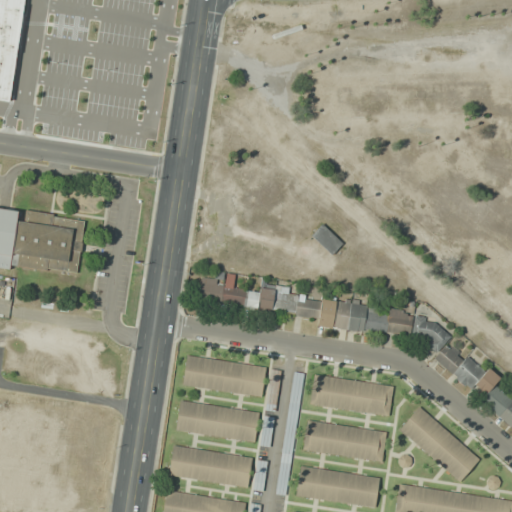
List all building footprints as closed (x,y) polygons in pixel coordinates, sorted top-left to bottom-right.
[(0,0),(27,0),(10,102),(0,100),(0,0)] [(0,264),(77,274),(84,220),(24,212),(24,211),(0,208),(0,264)] [(331,255),(342,244),(323,225),(312,236),(331,255)] [(198,303),(241,304),(242,288),(234,288),(234,279),(199,278),(198,303)] [(317,326),(411,338),(414,311),(288,295),(289,288),(260,284),(259,292),(248,291),(245,309),(318,318),(317,326)] [(412,333),(437,354),(433,358),(511,426),(511,396),(497,383),(498,382),(449,340),(451,338),(427,317),(412,333)] [(186,356),(182,384),(259,396),(264,368),(186,356)] [(276,411),(279,370),(269,369),(266,410),(276,411)] [(292,372),(277,494),(287,495),(302,374),(292,372)] [(312,375),(308,403),(385,415),(390,387),(312,375)] [(180,401),(176,429),(253,442),(257,413),(180,401)] [(417,409),(398,430),(457,482),(476,460),(417,409)] [(273,417),(263,416),(260,445),(270,447),(273,417)] [(307,420),(303,449),(380,461),(385,433),(307,420)] [(173,446),(169,475),(246,487),(250,458),(173,446)] [(253,490),(263,491),(266,461),(256,460),(253,490)] [(298,466),(294,495),(371,507),(376,479),(298,466)] [(511,511),(511,500),(397,484),(393,511),(511,511)] [(166,491),(162,511),(241,511),(243,503),(166,491)] [(248,511),(258,511),(260,505),(250,503),(248,511)]
